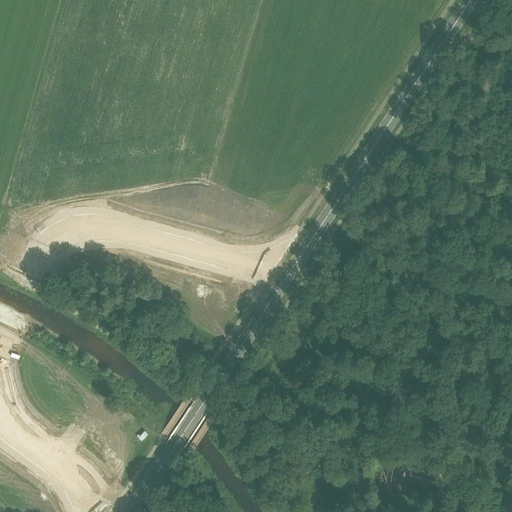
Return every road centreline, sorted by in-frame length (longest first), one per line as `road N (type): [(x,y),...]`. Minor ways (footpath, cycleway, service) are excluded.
road 1 (secondary): [(128,511),(474,0)]
road 2 (track): [(0,271),(69,306),(164,372)]
